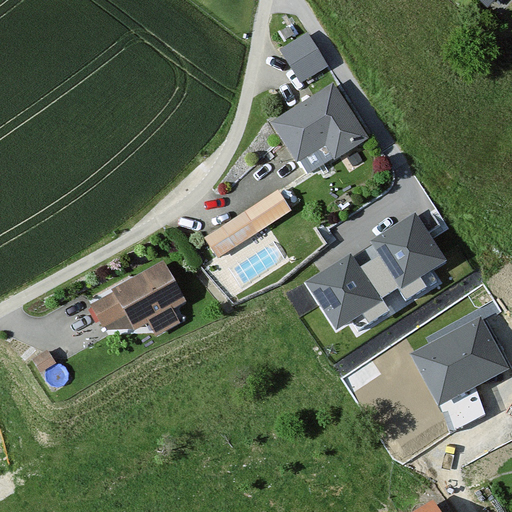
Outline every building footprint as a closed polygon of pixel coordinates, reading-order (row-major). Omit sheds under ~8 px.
[(311,33),(285,49),(304,81),(330,65),(311,33)] [(335,85),(273,124),(307,177),(369,137),(335,85)] [(278,190),(205,237),(217,258),(292,210),(278,190)] [(424,287),(417,276),(443,259),(415,215),(373,242),(382,256),(371,263),(390,293),(398,288),(405,299),(424,287)] [(349,257),(308,284),(337,328),(361,313),(369,325),(391,311),(383,298),(390,293),(371,263),(358,271),(349,257)] [(163,261),(91,304),(104,328),(125,316),(134,330),(147,322),(155,336),(180,321),(173,309),(186,301),(163,261)] [(410,354),(437,406),(508,369),(480,316),(410,354)] [(445,511),(438,500),(419,511),(445,511)]
